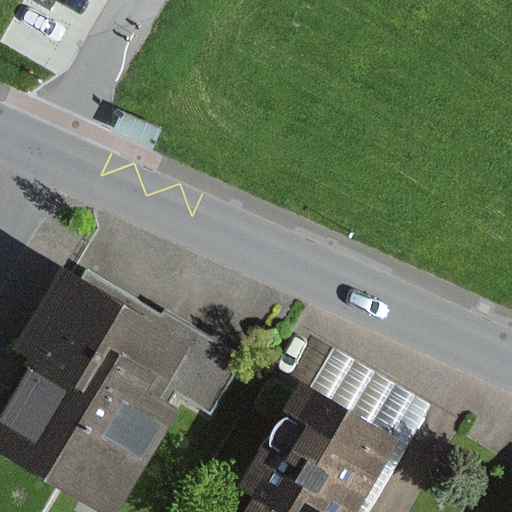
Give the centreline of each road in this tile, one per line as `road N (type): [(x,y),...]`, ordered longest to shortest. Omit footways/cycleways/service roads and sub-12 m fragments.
road 1 (residential): [(511,352),(62,153)]
road 2 (residential): [(62,153),(148,0)]
road 3 (residential): [(0,258),(62,153)]
